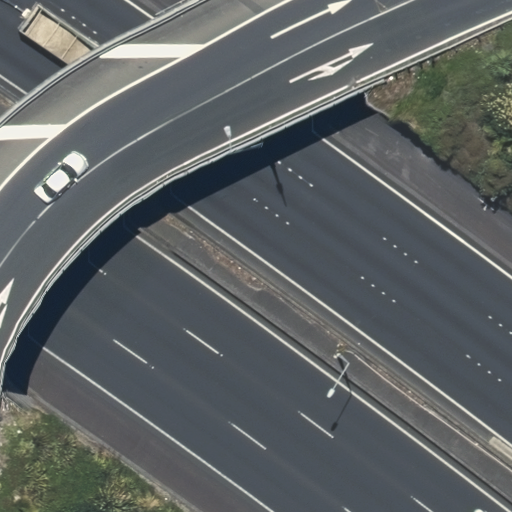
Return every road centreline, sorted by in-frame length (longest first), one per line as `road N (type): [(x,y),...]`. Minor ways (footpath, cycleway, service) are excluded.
road 1 (motorway): [(0,28),(246,185),(511,377)]
road 2 (motorway): [(454,511),(162,294),(0,191)]
road 3 (primary): [(0,246),(45,188),(101,143),(208,84),(404,0)]
